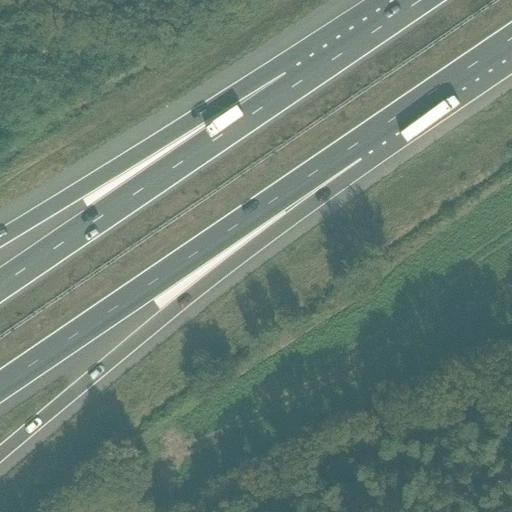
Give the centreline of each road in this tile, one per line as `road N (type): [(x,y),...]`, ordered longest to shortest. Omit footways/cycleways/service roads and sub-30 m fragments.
road 1 (motorway): [(0,457),(273,231),(352,147)]
road 2 (motorway): [(0,388),(352,147)]
road 3 (motorway): [(297,83),(0,286)]
road 4 (motorway): [(297,83),(46,210),(0,242)]
road 5 (motorway): [(352,147),(511,39)]
road 6 (motorway): [(420,0),(297,83)]
